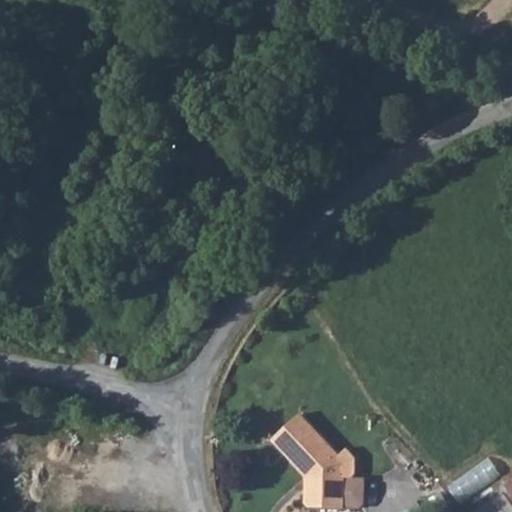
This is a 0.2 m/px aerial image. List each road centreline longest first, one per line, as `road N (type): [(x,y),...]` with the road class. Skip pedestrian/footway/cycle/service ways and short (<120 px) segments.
road 1 (unclassified): [(193,411),(209,357),(321,222),(430,142),(511,107)]
road 2 (unclassified): [(0,364),(193,411)]
